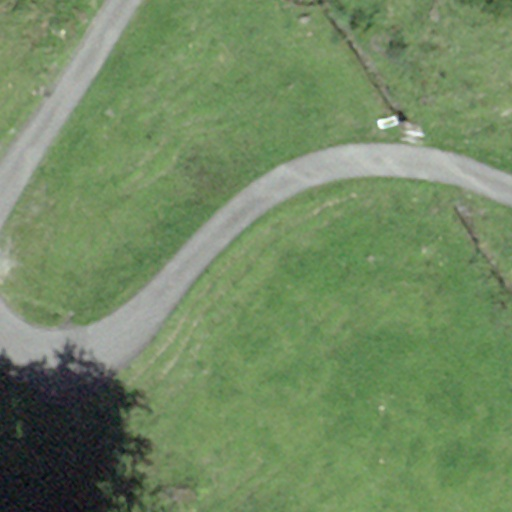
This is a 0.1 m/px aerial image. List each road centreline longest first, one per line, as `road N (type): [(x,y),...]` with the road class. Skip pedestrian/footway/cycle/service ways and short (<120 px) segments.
road 1 (track): [(0,348),(72,356),(129,314),(233,206),(306,166),(374,157),(456,169),(511,190)]
road 2 (track): [(124,0),(0,198)]
